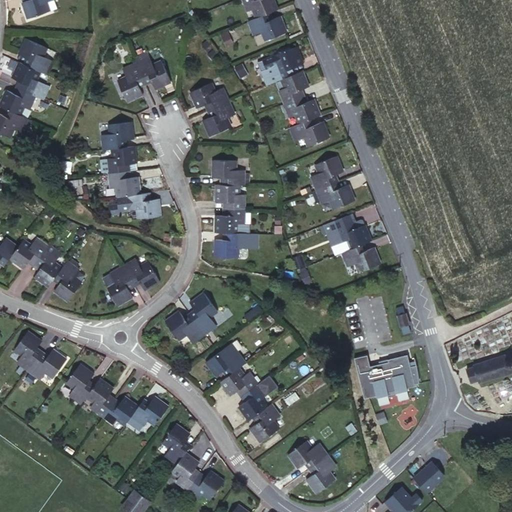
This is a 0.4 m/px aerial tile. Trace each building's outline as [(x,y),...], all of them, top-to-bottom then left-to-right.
[(18,0),(21,10),(45,2),(43,0),(18,0)] [(239,0),(242,6),(247,4),(251,15),(268,8),(274,5),(271,0),(239,0)] [(251,15),(246,17),(252,30),(259,27),(262,35),(283,27),(277,13),(270,16),(268,8),(251,15)] [(32,69),(35,70),(41,58),(34,54),(38,45),(18,36),(12,52),(20,56),(17,63),(32,69)] [(269,64),(274,78),(279,77),(295,70),(292,62),(299,59),(293,44),(272,53),(275,62),(269,64)] [(130,58),(141,81),(147,79),(149,84),(164,78),(155,55),(147,59),(144,53),(130,58)] [(134,84),(141,81),(130,58),(115,65),(118,72),(111,75),(118,93),(121,92),(123,96),(136,91),(134,84)] [(17,63),(13,61),(6,75),(11,77),(9,83),(30,93),(36,80),(29,77),(32,69),(17,63)] [(307,83),(300,68),(295,70),(279,77),(282,85),(276,87),(281,101),(303,92),(300,85),(307,83)] [(205,104),(208,110),(228,101),(222,88),(215,91),(211,82),(190,92),(197,107),(205,104)] [(24,107),(30,93),(9,83),(7,88),(2,85),(0,89),(0,103),(0,104),(16,111),(19,104),(24,107)] [(305,100),(303,92),(281,101),(286,115),(293,112),(297,121),(313,115),(317,113),(312,97),(305,100)] [(228,101),(208,110),(210,116),(203,120),(210,136),(231,126),(227,117),(234,114),(228,101)] [(14,130),(21,114),(16,111),(0,104),(0,131),(7,135),(10,128),(14,130)] [(297,121),(290,124),(296,137),(302,134),(306,142),(326,134),(321,120),(315,122),(313,115),(297,121)] [(99,145),(107,144),(124,142),(123,135),(127,135),(126,118),(104,120),(105,131),(97,131),(99,145)] [(104,169),(104,170),(128,166),(128,160),(132,159),(130,141),(124,142),(107,144),(108,155),(103,155),(103,156),(104,169)] [(222,181),(238,180),(244,180),(244,163),(238,163),(238,155),(215,154),(215,171),(222,172),(222,181)] [(310,175),(315,188),(337,179),(335,173),(341,170),(335,155),(313,164),(316,172),(310,175)] [(112,181),(113,190),(137,187),(136,172),(129,172),(128,166),(104,170),(106,182),(112,181)] [(337,179),(315,188),(321,204),(327,202),(330,208),(352,200),(346,185),(340,187),(337,179)] [(222,196),(222,203),(245,203),(245,189),(238,189),(238,180),(222,181),(216,181),(216,196),(222,196)] [(146,193),(146,186),(137,187),(113,190),(114,198),(105,199),(106,210),(115,209),(117,207),(131,205),(132,213),(155,212),(153,193),(146,193)] [(215,210),(214,228),(220,228),(237,228),(238,218),(244,218),(245,203),(222,203),(221,211),(215,210)] [(363,238),(369,236),(364,223),(358,226),(357,222),(334,231),(338,242),(343,240),(345,246),(363,238)] [(182,230),(172,228),(170,237),(180,240),(182,230)] [(237,228),(220,228),(220,238),(215,238),(214,253),(236,254),(236,244),(244,245),(245,228),(237,228)] [(0,256),(3,259),(8,252),(17,241),(5,232),(1,236),(0,236),(0,256)] [(29,239),(23,233),(17,241),(8,252),(20,263),(24,259),(30,264),(47,242),(35,232),(29,239)] [(345,246),(337,249),(343,264),(351,260),(354,269),(378,259),(372,241),(365,244),(363,238),(345,246)] [(33,271),(44,281),(48,276),(61,259),(53,252),(55,249),(47,242),(30,264),(35,268),(33,271)] [(79,264),(65,253),(61,259),(48,276),(55,283),(52,286),(62,295),(80,274),(74,269),(79,264)] [(121,261),(133,282),(137,280),(140,286),(156,277),(144,255),(137,259),(133,254),(121,261)] [(126,286),(133,282),(121,261),(107,268),(110,275),(103,279),(114,299),(129,292),(126,286)] [(197,303),(190,307),(204,327),(216,319),(212,313),(220,308),(207,288),(193,297),(197,303)] [(260,301),(245,311),(249,315),(263,305),(260,301)] [(204,327),(190,307),(185,311),(181,305),(168,314),(181,334),(188,330),(191,334),(204,327)] [(23,369),(38,349),(33,346),(36,342),(22,332),(8,349),(17,356),(12,361),(23,369)] [(228,370),(240,362),(247,357),(234,340),(209,357),(217,369),(224,365),(228,370)] [(45,355),(38,349),(23,369),(37,379),(41,373),(49,379),(63,361),(49,350),(45,355)] [(367,367),(379,410),(411,401),(408,387),(419,384),(409,350),(369,362),(367,351),(353,355),(358,370),(367,367)] [(474,368),(467,370),(472,382),(479,378),(481,383),(511,368),(511,350),(507,353),(506,350),(472,364),(474,368)] [(242,391),(260,378),(252,365),(245,370),(240,362),(228,370),(221,375),(232,390),(238,386),(242,391)] [(86,398),(97,384),(94,381),(98,375),(84,364),(68,385),(74,390),(71,396),(82,404),(86,398)] [(240,402),(248,414),(254,410),(266,401),(262,395),(269,390),(260,378),(242,391),(246,398),(240,402)] [(101,386),(97,384),(86,398),(94,404),(90,409),(99,416),(113,396),(110,394),(114,388),(105,380),(101,386)] [(113,396),(99,416),(114,427),(118,423),(122,425),(137,405),(126,395),(121,402),(113,396)] [(278,410),(269,398),(266,401),(254,410),(258,417),(250,422),(259,435),(279,423),(272,414),(278,410)] [(141,399),(137,405),(122,425),(126,428),(131,420),(142,429),(147,422),(152,426),(165,409),(152,399),(148,405),(141,399)] [(185,452),(192,443),(187,439),(190,435),(178,426),(165,443),(174,450),(169,457),(177,463),(185,452)] [(300,465),(303,470),(324,455),(317,446),(310,450),(305,443),(285,456),(294,469),(300,465)] [(177,463),(172,469),(181,475),(175,482),(187,491),(201,472),(198,470),(202,466),(185,452),(177,463)] [(324,455),(303,470),(309,478),(303,482),(313,496),(332,483),(328,476),(335,471),(324,455)] [(422,472),(421,471),(414,478),(426,492),(443,477),(443,474),(432,462),(425,468),(426,469),(422,472)] [(201,472),(187,491),(201,502),(206,496),(212,501),(226,482),(213,471),(208,477),(201,472)] [(128,483),(123,490),(141,503),(145,496),(128,483)] [(395,511),(408,511),(422,500),(416,493),(411,498),(401,487),(385,502),(390,508),(391,507),(395,511)] [(141,503),(123,490),(119,495),(136,509),(141,503)]
